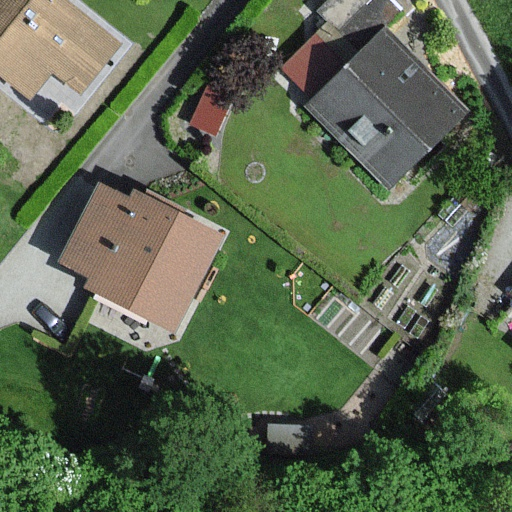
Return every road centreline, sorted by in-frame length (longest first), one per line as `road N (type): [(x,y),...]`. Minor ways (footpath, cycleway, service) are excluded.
road 1 (residential): [(229,0),(116,148)]
road 2 (residential): [(511,115),(450,0)]
